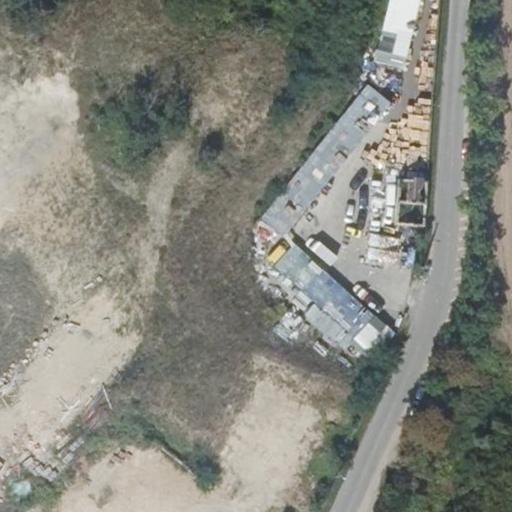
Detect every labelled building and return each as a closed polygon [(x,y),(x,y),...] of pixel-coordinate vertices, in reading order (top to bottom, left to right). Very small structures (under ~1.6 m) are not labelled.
[(389,0),(382,26),(412,34),(420,0),(389,0)] [(368,83),(262,217),(286,236),(391,101),(368,83)] [(393,234),(423,238),(426,193),(398,190),(393,234)] [(295,242),(274,265),(279,270),(270,279),(316,321),(325,311),(374,356),(395,334),(295,242)] [(508,434),(462,411),(445,446),(489,471),(508,434)]
